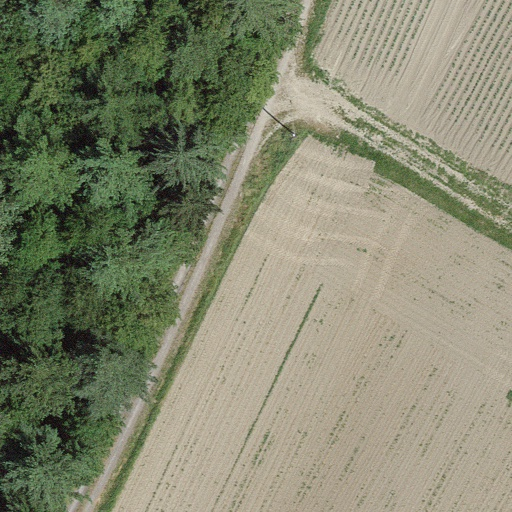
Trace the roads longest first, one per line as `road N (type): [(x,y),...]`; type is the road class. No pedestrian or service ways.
road 1 (track): [(84,511),(199,268),(302,0)]
road 2 (track): [(263,101),(354,139),(511,227)]
